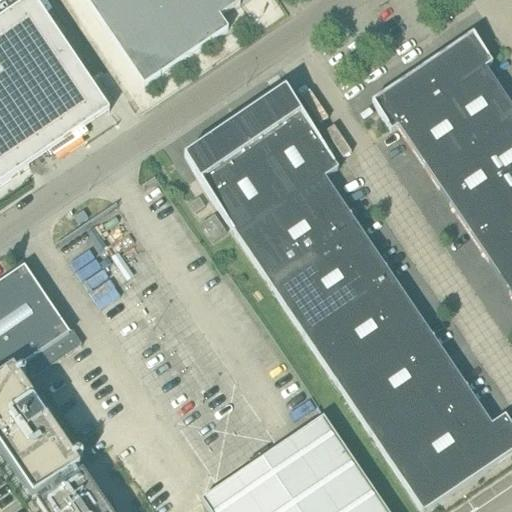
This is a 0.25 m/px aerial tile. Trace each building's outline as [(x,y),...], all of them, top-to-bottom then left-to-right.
[(0,186),(28,167),(22,158),(101,104),(107,114),(109,113),(32,0),(0,21),(0,186)] [(240,5),(236,0),(84,0),(144,88),(228,31),(219,18),(239,5),(240,5)] [(439,59),(441,63),(492,138),(511,124),(511,109),(485,70),(492,65),(473,37),(439,59)] [(405,82),(431,121),(458,161),(475,149),(492,138),(441,63),(439,59),(405,82)] [(397,129),(404,140),(431,121),(405,82),(371,105),(390,134),(397,129)] [(304,194),(325,180),(338,171),(285,92),(251,115),(304,194)] [(251,115),(244,120),(217,138),(270,217),(304,194),(251,115)] [(431,121),(404,140),(431,179),(458,161),(431,121)] [(475,149),(511,203),(511,124),(492,138),(475,149)] [(217,138),(186,159),(183,161),(237,240),(270,217),(217,138)] [(458,161),(431,179),(482,255),(511,234),(511,203),(475,149),(458,161)] [(274,295),(362,235),(325,180),(304,194),(270,217),(237,240),(274,295)] [(189,205),(196,214),(205,208),(199,199),(189,205)] [(226,234),(214,217),(201,225),(213,243),(226,234)] [(511,234),(482,255),(511,299),(511,234)] [(311,350),(399,290),(362,235),(274,295),(311,350)] [(23,268),(0,283),(0,401),(21,387),(81,347),(72,333),(68,335),(23,268)] [(348,405),(436,345),(399,290),(311,350),(348,405)] [(385,460),(473,400),(436,345),(348,405),(385,460)] [(21,387),(0,401),(0,454),(32,503),(36,501),(39,505),(35,507),(38,511),(106,511),(82,476),(79,478),(76,474),(79,471),(21,387)] [(473,400),(385,460),(420,511),(426,511),(511,454),(511,428),(505,418),(491,427),(473,400)] [(253,468),(201,503),(207,511),(384,511),(323,420),(271,456),(266,449),(249,461),(253,468)]
